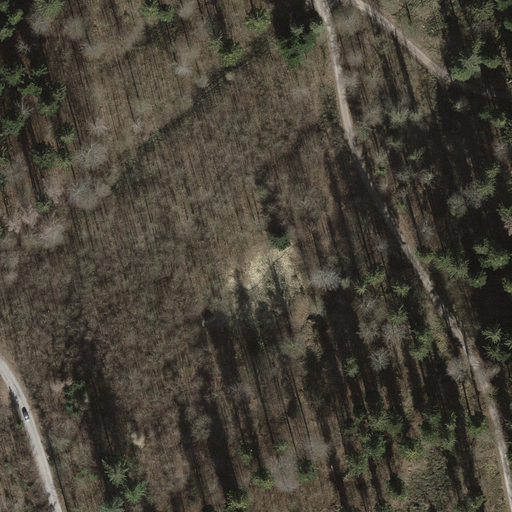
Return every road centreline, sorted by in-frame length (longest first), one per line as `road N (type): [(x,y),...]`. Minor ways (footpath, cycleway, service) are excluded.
road 1 (track): [(323,0),(362,168),(470,353),(511,496)]
road 2 (track): [(351,0),(462,85),(511,95)]
road 3 (unclassified): [(0,361),(25,408),(57,511)]
